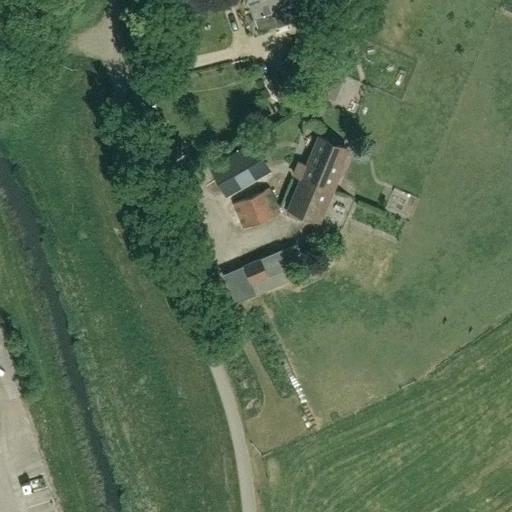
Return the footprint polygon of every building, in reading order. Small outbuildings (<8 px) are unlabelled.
[(244,0),(251,17),(249,19),(249,23),(251,25),(255,26),(256,31),(274,24),(276,24),(277,26),(306,16),(300,0),(244,0)] [(296,47),(269,84),(288,98),(315,61),(296,47)] [(335,101),(344,78),(326,71),(317,93),(335,101)] [(156,126),(154,112),(143,113),(145,128),(156,126)] [(319,221),(344,163),(341,162),(346,148),(319,137),(307,164),(298,160),(291,175),(301,179),(289,209),(319,221)] [(245,144),(205,167),(220,194),(260,171),(245,144)] [(279,211),(263,174),(227,190),(244,227),(279,211)] [(244,266),(251,282),(268,275),(261,259),(244,266)] [(302,277),(317,270),(312,259),(297,266),(302,277)] [(287,266),(285,266),(291,279),(299,276),(293,263),(288,265),(287,266)]
